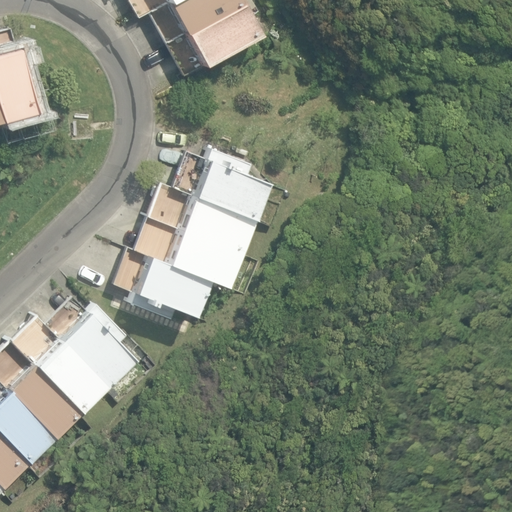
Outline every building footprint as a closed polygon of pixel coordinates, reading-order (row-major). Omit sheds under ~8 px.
[(143,10),(160,0),(121,0),(131,17),(143,10)] [(160,41),(235,0),(234,0),(160,0),(143,10),(160,41)] [(178,73),(253,33),(235,0),(160,41),(178,73)] [(0,116),(27,109),(5,26),(0,27),(0,116)] [(242,161),(203,146),(199,157),(180,149),(165,185),(245,216),(259,180),(238,172),(242,161)] [(232,249),(245,216),(165,185),(153,180),(140,214),(232,249)] [(219,284),(232,249),(140,214),(126,250),(200,277),(219,284)] [(187,313),(200,277),(126,250),(120,247),(107,282),(127,289),(123,300),(162,314),(165,305),(187,313)] [(81,309),(66,294),(38,321),(97,383),(125,356),(110,340),(118,332),(89,301),(81,309)] [(71,408),(97,383),(38,321),(29,311),(4,337),(71,408)] [(0,384),(45,433),(71,408),(4,337),(0,340),(0,384)] [(0,436),(19,457),(45,433),(0,384),(0,436)] [(0,475),(19,457),(0,436),(0,475)]
